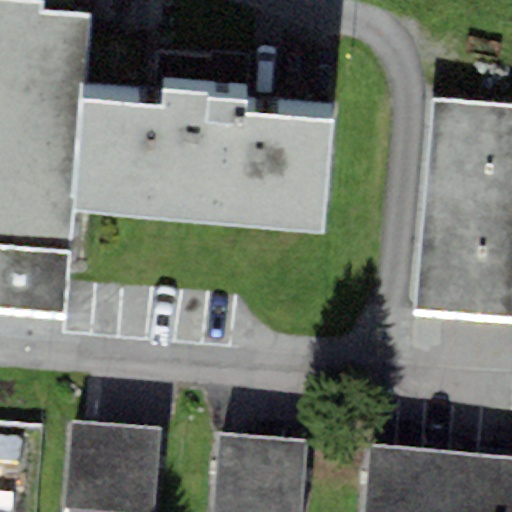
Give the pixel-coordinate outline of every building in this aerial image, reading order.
[(45,6),(0,2),(0,245),(69,250),(68,207),(78,98),(87,20),(44,18),(45,6)] [(159,89),(157,106),(78,98),(68,207),(327,231),(337,123),(249,114),(251,98),(159,89)] [(511,322),(511,105),(433,100),(417,316),(511,322)] [(0,314),(62,320),(69,250),(0,245),(0,314)] [(152,511),(160,429),(69,420),(60,509),(91,511),(152,511)] [(303,511),(310,442),(217,433),(209,511),(303,511)] [(511,511),(511,456),(368,442),(360,511),(511,511)]
